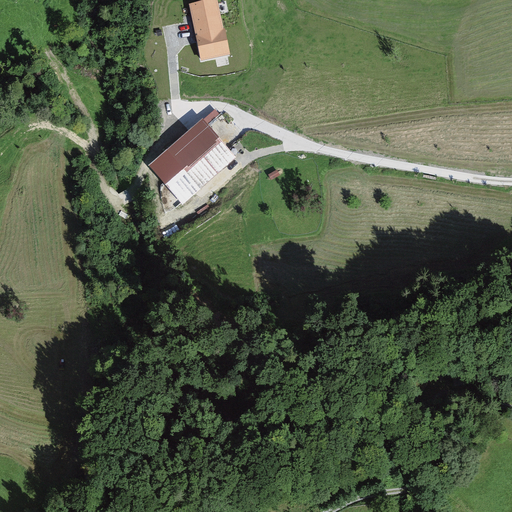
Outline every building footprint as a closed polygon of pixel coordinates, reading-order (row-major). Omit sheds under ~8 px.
[(216,0),(208,0),(190,4),(201,61),(230,56),(216,0)] [(203,120),(168,150),(200,188),(235,158),(203,120)] [(157,164),(170,177),(179,168),(166,155),(157,164)] [(183,201),(194,192),(187,183),(176,192),(183,201)] [(452,368),(454,386),(474,384),(472,366),(452,368)] [(402,394),(416,403),(428,383),(414,374),(402,394)]
